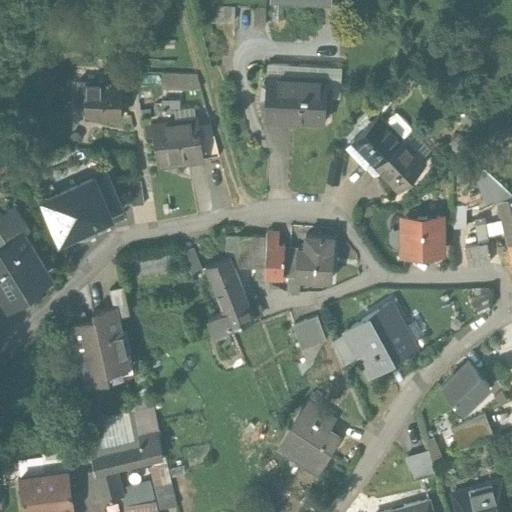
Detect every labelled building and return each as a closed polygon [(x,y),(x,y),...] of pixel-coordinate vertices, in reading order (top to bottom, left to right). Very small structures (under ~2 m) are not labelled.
[(201,78),(201,69),(166,68),(166,77),(201,78)] [(327,75),(267,71),(265,117),(324,120),(327,75)] [(120,82),(85,82),(84,116),(119,117),(120,82)] [(379,111),(347,141),(370,165),(401,135),(379,111)] [(198,115),(154,122),(159,161),(161,161),(160,157),(186,153),(187,157),(203,155),(199,124),(198,115)] [(211,122),(199,124),(203,155),(220,153),(211,122)] [(401,135),(370,165),(393,188),(424,159),(401,135)] [(511,195),(511,193),(478,161),(471,168),(483,204),(496,199),(511,195)] [(104,172),(44,201),(61,237),(100,219),(98,215),(120,205),(104,172)] [(140,182),(128,184),(131,206),(143,205),(140,182)] [(511,195),(496,199),(483,204),(480,205),(484,215),(495,210),(494,208),(498,207),(501,216),(511,212),(511,195)] [(13,203),(0,212),(0,288),(9,290),(20,292),(23,290),(26,274),(32,271),(37,272),(47,265),(36,250),(37,249),(29,238),(28,239),(22,230),(28,225),(13,203)] [(511,212),(501,216),(507,241),(511,240),(511,212)] [(441,214),(406,213),(405,235),(401,239),(401,245),(405,249),(425,249),(425,245),(441,245),(441,214)] [(481,215),(474,216),(479,240),(486,239),(481,215)] [(278,229),(266,229),(266,233),(266,241),(278,241),(278,229)] [(333,232),(305,230),(305,242),(298,242),(298,243),(297,271),(332,273),(333,245),(332,244),(333,232)] [(242,232),(227,232),(227,246),(240,246),(241,247),(242,232)] [(266,233),(242,232),(241,247),(240,246),(240,261),(255,261),(255,275),(265,275),(265,270),(266,241),(266,233)] [(479,240),(465,243),(469,263),(490,258),(486,239),(479,240)] [(278,241),(266,241),(265,270),(284,271),(285,242),(278,241)] [(298,243),(290,242),(289,271),(297,271),(298,243)] [(193,245),(183,250),(192,270),(202,265),(193,245)] [(229,253),(206,262),(224,306),(225,306),(236,301),(230,288),(242,283),(229,253)] [(242,283),(230,288),(236,301),(225,306),(231,319),(253,311),(242,283)] [(124,284),(111,287),(114,303),(115,303),(118,313),(130,310),(124,284)] [(390,284),(375,293),(382,304),(394,297),(392,294),(395,292),(390,284)] [(372,287),(354,298),(362,313),(371,308),(395,350),(406,344),(382,304),(375,293),(372,287)] [(485,287),(470,294),(476,307),(492,299),(485,287)] [(0,296),(9,290),(0,288),(0,296)] [(0,303),(0,320),(3,325),(22,313),(11,296),(0,303)] [(114,303),(93,308),(95,316),(73,321),(76,336),(79,348),(75,349),(80,369),(84,368),(87,379),(108,374),(107,366),(129,361),(126,350),(130,348),(126,330),(122,331),(118,313),(115,303),(114,303)] [(224,306),(209,312),(214,326),(231,319),(225,306),(224,306)] [(362,313),(345,323),(347,325),(359,346),(370,365),(395,350),(371,308),(362,313)] [(318,309),(293,318),(302,340),(326,331),(318,309)] [(73,321),(61,324),(65,339),(76,336),(73,321)] [(347,325),(334,332),(345,354),(359,346),(347,325)] [(468,356),(445,377),(464,399),(488,378),(468,356)] [(328,403),(308,390),(281,433),(321,458),(339,427),(320,416),(328,403)] [(454,416),(452,417),(461,438),(494,424),(485,402),(454,416)] [(154,405),(133,410),(133,411),(140,442),(143,441),(147,440),(145,433),(158,430),(160,430),(154,405)] [(450,406),(431,415),(436,425),(452,417),(454,416),(450,406)] [(133,411),(84,420),(96,469),(115,464),(143,458),(143,456),(143,441),(140,442),(133,411)] [(158,430),(145,433),(147,440),(143,441),(143,456),(163,451),(158,430)] [(429,440),(406,446),(412,470),(435,464),(429,440)] [(168,459),(152,463),(162,500),(177,497),(168,459)] [(115,464),(96,469),(97,477),(91,478),(94,490),(100,488),(102,498),(122,493),(115,464)] [(69,468),(19,473),(23,511),(38,511),(37,499),(55,497),(57,511),(73,509),(69,468)] [(501,472),(453,485),(460,511),(510,511),(511,511),(506,492),(501,472)] [(435,511),(430,491),(374,505),(375,511),(435,511)]
